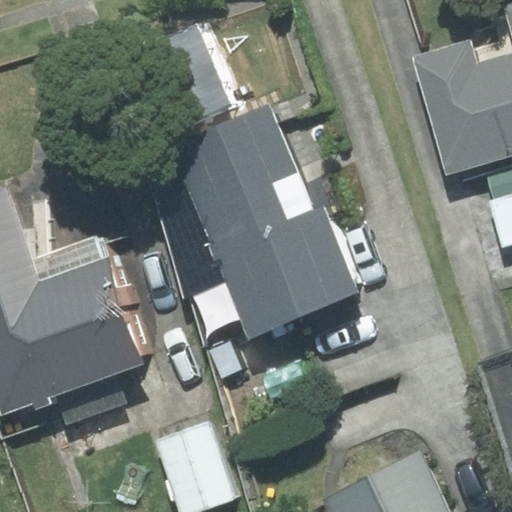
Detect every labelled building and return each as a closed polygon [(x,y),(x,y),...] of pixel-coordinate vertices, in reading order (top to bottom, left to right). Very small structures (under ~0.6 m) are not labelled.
[(511,5),(507,7),(509,14),(494,19),(502,44),(470,53),(467,42),(426,54),(464,180),(511,166),(511,5)] [(359,293),(324,207),(314,211),(271,104),(172,144),(250,337),(359,293)] [(148,364),(113,257),(40,281),(11,193),(0,196),(0,397),(4,410),(148,364)] [(511,195),(490,201),(503,245),(511,242),(511,195)] [(219,416),(166,436),(195,511),(211,511),(250,497),(219,416)] [(448,511),(422,454),(323,500),(329,511),(448,511)]
